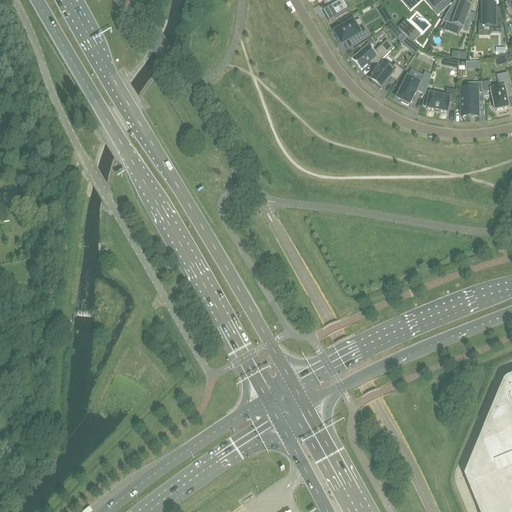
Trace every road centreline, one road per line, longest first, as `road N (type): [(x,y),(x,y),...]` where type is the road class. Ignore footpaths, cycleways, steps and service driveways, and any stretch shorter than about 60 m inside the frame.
road 1 (primary): [(37,0),(266,397)]
road 2 (primary): [(292,382),(66,0)]
road 3 (residential): [(292,0),(339,75),(374,108),(448,136),(511,131)]
road 4 (tertiary): [(511,285),(292,382)]
road 5 (unclassified): [(91,172),(213,375)]
road 6 (tertiary): [(305,406),(511,312)]
road 7 (secondary): [(266,397),(106,511)]
road 8 (residential): [(14,0),(91,172)]
road 9 (secondary): [(148,511),(278,421)]
road 10 (primary): [(364,511),(305,406)]
